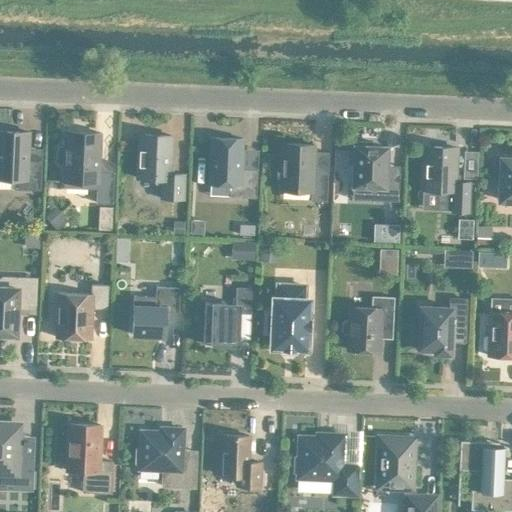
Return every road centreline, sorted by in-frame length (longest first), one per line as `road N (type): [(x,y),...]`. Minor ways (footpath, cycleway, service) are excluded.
road 1 (residential): [(0,90),(511,111)]
road 2 (residential): [(0,388),(511,406)]
